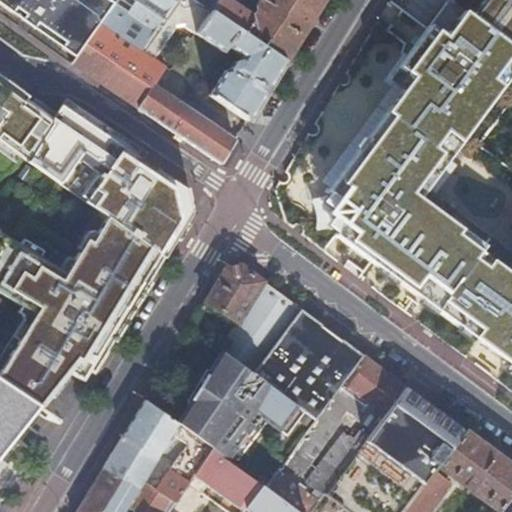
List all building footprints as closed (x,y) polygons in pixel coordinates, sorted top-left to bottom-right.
[(109,0),(0,0),(0,4),(11,13),(15,7),(64,42),(60,47),(75,58),(114,3),(109,0)] [(75,58),(70,64),(95,80),(171,131),(219,164),(234,140),(153,84),(164,67),(150,58),(171,27),(178,32),(182,25),(222,51),(226,45),(242,55),(240,59),(232,60),(228,69),(223,70),(208,94),(246,120),(252,111),(283,61),(209,11),(210,10),(194,0),(115,0),(114,3),(75,58)] [(194,0),(210,10),(209,11),(283,61),(305,24),(320,0),(256,0),(254,4),(255,11),(251,17),(243,10),(228,0),(194,0)] [(511,0),(457,0),(453,6),(447,2),(445,1),(432,19),(391,75),(406,85),(361,149),(326,191),(353,211),(336,232),(438,307),(436,310),(511,366),(511,0)] [(15,7),(11,13),(60,47),(64,42),(15,7)] [(0,141),(27,161),(53,120),(0,81),(0,141)] [(128,154),(60,109),(53,120),(27,161),(106,217),(114,222),(163,257),(180,229),(190,212),(182,190),(137,159),(136,161),(127,155),(128,154)] [(0,367),(0,380),(36,404),(37,405),(59,378),(66,370),(80,379),(87,368),(92,359),(97,362),(150,277),(163,257),(114,222),(106,217),(91,243),(86,240),(64,274),(0,234),(0,292),(34,313),(0,367)] [(238,265),(223,269),(203,303),(238,323),(261,282),(238,265)] [(279,295),(261,282),(238,323),(218,350),(220,352),(250,374),(298,309),(279,295)] [(298,408),(314,419),(325,406),(361,356),(329,332),(298,309),(250,374),(298,408)] [(210,449),(225,460),(229,455),(257,415),(264,420),(280,432),(298,408),(250,374),(220,352),(208,372),(198,388),(187,405),(184,411),(175,424),(210,449)] [(361,356),(325,406),(337,414),(342,406),(352,393),(382,414),(402,386),(395,381),(361,356)] [(0,450),(26,417),(36,404),(17,392),(0,380),(0,450)] [(364,438),(425,483),(437,466),(463,431),(443,416),(430,407),(405,388),(402,386),(382,414),(372,427),(364,438)] [(372,427),(382,414),(352,393),(342,406),(372,427)] [(167,511),(193,473),(210,449),(175,424),(166,418),(143,402),(127,427),(105,464),(83,499),(74,511),(123,511),(127,506),(135,511),(134,511),(167,511)] [(257,415),(229,455),(235,460),(264,420),(257,415)] [(501,504),(511,489),(511,467),(483,446),(463,431),(437,466),(454,479),(496,510),(501,504)] [(325,490),(355,511),(403,511),(425,483),(364,438),(325,490)] [(244,474),(225,460),(210,449),(193,473),(243,507),(260,484),(244,474)] [(425,483),(403,511),(428,511),(454,479),(437,466),(425,483)] [(308,511),(317,501),(277,471),(264,487),(297,511),(308,511)] [(297,511),(264,487),(260,484),(243,507),(249,511),(297,511)] [(511,489),(501,504),(511,511),(511,509),(511,489)] [(308,511),(355,511),(325,490),(317,501),(308,511)]
